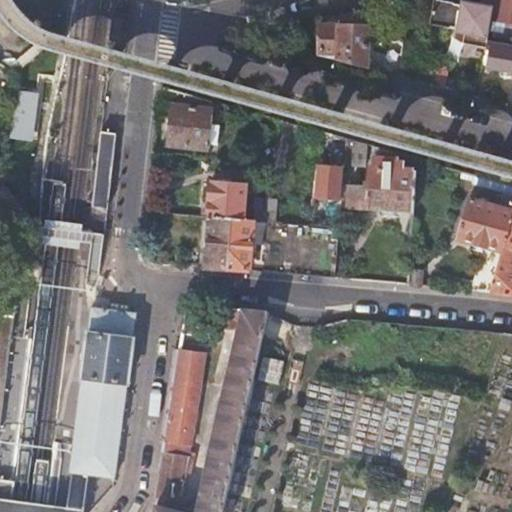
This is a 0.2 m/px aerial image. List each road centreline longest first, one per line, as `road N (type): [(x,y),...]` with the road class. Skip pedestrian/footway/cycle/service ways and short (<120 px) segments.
road 1 (residential): [(511,142),(193,54),(145,33)]
road 2 (residential): [(135,280),(511,311)]
road 3 (residential): [(135,280),(123,251),(145,33)]
road 4 (residential): [(115,511),(128,493),(151,323),(135,280)]
road 5 (residential): [(272,0),(145,33)]
